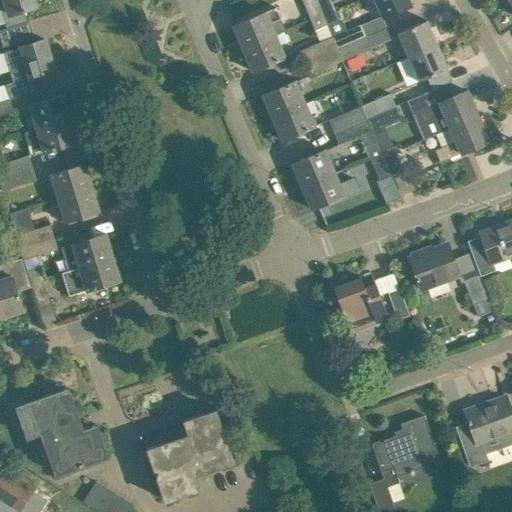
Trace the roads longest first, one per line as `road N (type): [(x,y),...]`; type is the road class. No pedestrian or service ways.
road 1 (residential): [(287,257),(335,380),(350,391),(371,392),(511,341)]
road 2 (residential): [(161,301),(70,0)]
road 3 (residential): [(287,257),(187,8)]
road 4 (residential): [(287,257),(511,180)]
road 5 (residential): [(0,359),(161,301)]
road 6 (residential): [(161,301),(287,257)]
